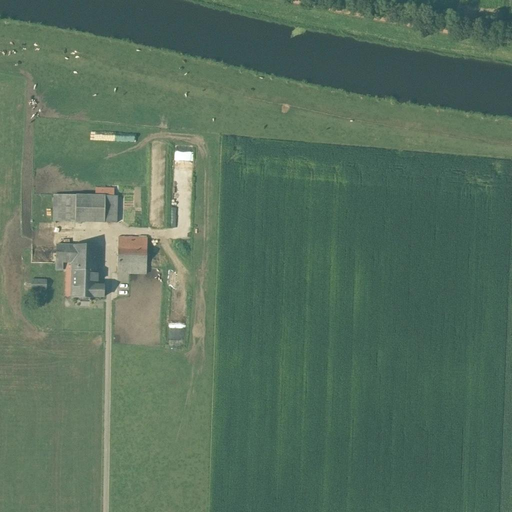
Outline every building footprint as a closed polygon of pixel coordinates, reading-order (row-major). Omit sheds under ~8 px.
[(174,215),(190,215),(191,193),(174,193),(174,215)] [(117,223),(117,196),(54,195),(53,222),(117,223)] [(147,239),(118,238),(117,273),(146,273),(147,239)] [(99,246),(56,245),(55,270),(63,270),(63,263),(73,263),(72,278),(73,275),(73,253),(99,254),(99,246)] [(99,254),(73,253),(73,275),(98,276),(99,254)] [(98,276),(73,275),(72,278),(72,298),(98,299),(98,276)] [(47,281),(31,280),(31,291),(46,291),(47,281)]
